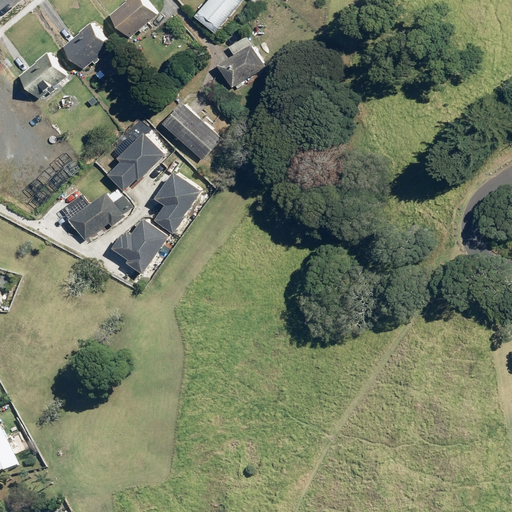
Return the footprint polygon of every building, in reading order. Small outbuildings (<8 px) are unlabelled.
[(150,21),(159,13),(146,0),(126,0),(113,12),(134,35),(143,27),(145,30),(152,24),(150,21)] [(245,0),(209,0),(194,17),(214,34),(245,0)] [(103,54),(113,44),(94,23),(67,47),(86,68),(96,59),(99,62),(105,57),(103,54)] [(234,57),(218,66),(231,89),(266,68),(248,37),(229,48),(234,57)] [(59,84),(69,76),(49,52),(21,75),(42,99),(50,91),(53,94),(61,87),(59,84)] [(10,131),(15,126),(19,132),(35,118),(9,88),(0,95),(0,134),(8,128),(10,131)] [(184,102),(164,124),(205,161),(225,138),(184,102)] [(167,155),(145,132),(119,157),(122,160),(108,174),(125,191),(138,178),(141,181),(167,155)] [(166,205),(156,220),(175,234),(203,193),(175,173),(156,199),(166,205)] [(71,218),(68,221),(85,242),(88,240),(93,246),(136,211),(119,190),(109,197),(105,193),(91,205),(83,195),(64,210),(71,218)] [(125,231),(113,248),(128,259),(125,262),(143,275),(171,237),(145,218),(132,236),(125,231)] [(2,414),(0,415),(0,473),(24,463),(2,414)]
